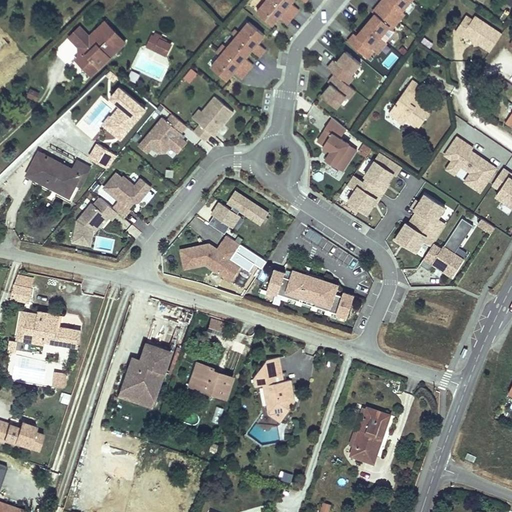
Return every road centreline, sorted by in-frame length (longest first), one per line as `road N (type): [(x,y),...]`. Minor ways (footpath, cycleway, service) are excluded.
road 1 (residential): [(274,163),(299,200),(379,252),(388,267),(390,282),(363,351)]
road 2 (residential): [(363,351),(135,280)]
road 3 (residential): [(274,163),(214,169),(147,250),(135,280)]
road 4 (residential): [(336,0),(293,57),(274,163)]
road 5 (residential): [(135,280),(0,250)]
